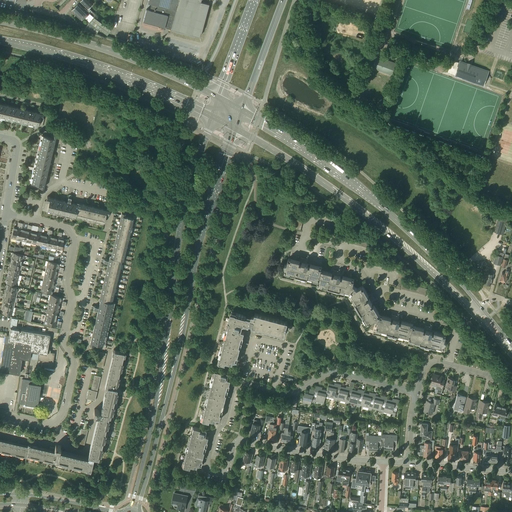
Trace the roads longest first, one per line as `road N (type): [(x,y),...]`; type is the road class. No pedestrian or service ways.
road 1 (secondary): [(212,116),(179,231),(161,369),(130,510)]
road 2 (secondary): [(137,511),(207,210),(235,128)]
road 3 (residential): [(414,393),(339,371),(292,393),(236,383),(205,469),(225,474),(239,438)]
road 4 (residential): [(0,414),(43,424),(60,417),(73,367),(62,339),(73,238),(65,227),(5,213)]
road 5 (primary): [(480,306),(377,203),(242,110)]
road 6 (primary): [(235,128),(350,203),(472,313)]
road 7 (primary): [(219,98),(119,54),(0,20)]
road 8 (primary): [(0,40),(88,64),(212,116)]
road 9 (residential): [(382,460),(239,438)]
